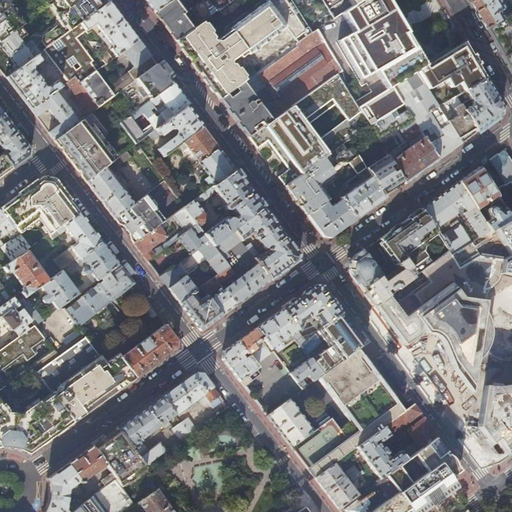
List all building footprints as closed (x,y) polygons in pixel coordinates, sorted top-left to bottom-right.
[(0,0),(0,42),(21,27),(10,10),(14,7),(16,1),(15,0),(0,0)] [(107,0),(57,0),(58,0),(51,5),(59,15),(59,22),(44,34),(37,32),(29,38),(30,39),(36,47),(40,53),(43,51),(109,2),(107,0)] [(154,13),(172,0),(144,0),(145,1),(154,13)] [(175,42),(192,30),(180,13),(182,11),(173,0),(172,0),(154,13),(156,16),(173,38),(175,42)] [(264,0),(266,2),(215,39),(203,22),(200,24),(192,30),(175,42),(184,53),(205,82),(219,100),(242,83),(245,81),(231,61),(239,56),(241,58),(247,54),(249,55),(281,32),(282,27),(286,28),(286,31),(296,44),(311,33),(290,0),(264,0)] [(320,0),(333,19),(337,17),(361,0),(320,0)] [(386,0),(361,0),(337,17),(378,86),(353,101),(369,126),(389,114),(404,105),(392,86),(416,72),(425,67),(386,0)] [(438,0),(414,0),(426,19),(443,8),(438,0)] [(473,0),(487,23),(489,27),(511,14),(507,7),(508,7),(504,0),(473,0)] [(200,24),(203,22),(218,12),(210,1),(192,13),(200,24)] [(125,23),(109,2),(43,51),(68,82),(75,77),(80,83),(96,71),(113,59),(107,52),(96,58),(94,55),(78,67),(72,63),(65,55),(68,49),(84,38),(82,34),(96,24),(101,31),(99,33),(116,56),(123,51),(138,41),(137,40),(125,23)] [(511,13),(511,14),(489,27),(511,64),(511,13)] [(326,24),(315,31),(323,43),(332,36),(326,24)] [(26,34),(21,27),(0,42),(0,44),(8,56),(24,44),(18,37),(20,35),(22,37),(26,34)] [(315,30),(311,33),(296,44),(254,74),(263,87),(323,44),(323,43),(315,31),(315,30)] [(140,38),(137,40),(138,41),(123,51),(135,67),(128,72),(108,87),(96,71),(80,83),(98,108),(120,91),(156,65),(150,57),(152,55),(140,38)] [(24,44),(8,56),(18,69),(37,55),(40,53),(36,47),(30,52),(24,44)] [(323,44),(263,87),(274,102),(333,58),(323,44)] [(464,44),(425,67),(416,72),(423,82),(470,53),(464,44)] [(37,55),(18,69),(6,78),(19,95),(30,109),(56,91),(62,86),(58,81),(50,87),(45,86),(33,71),(34,67),(42,61),(37,55)] [(274,102),(282,113),(291,106),(336,74),(341,71),(333,58),(274,102)] [(480,71),(475,62),(441,82),(451,100),(456,97),(459,95),(462,93),(460,89),(470,83),(472,87),(485,79),(480,71)] [(171,85),(170,84),(165,77),(156,65),(120,91),(135,111),(171,85)] [(423,82),(416,72),(392,86),(404,105),(414,121),(438,160),(439,159),(438,157),(442,154),(443,153),(445,155),(453,149),(451,148),(457,143),(459,145),(460,144),(447,122),(438,107),(423,82)] [(83,111),(86,116),(98,108),(80,83),(75,77),(68,82),(63,85),(67,90),(71,87),(75,93),(71,96),(78,105),(82,103),(86,108),(83,111)] [(495,96),(485,79),(472,87),(465,91),(472,103),(471,107),(464,111),(477,132),(500,115),(502,108),(495,96)] [(135,111),(120,122),(136,144),(137,144),(156,129),(186,106),(189,104),(182,95),(173,83),(170,84),(171,85),(135,111)] [(242,83),(219,100),(234,121),(247,138),(263,126),(271,121),(242,83)] [(43,126),(54,140),(78,122),(56,91),(30,109),(43,126)] [(459,95),(456,97),(461,106),(464,104),(459,95)] [(456,97),(451,100),(448,101),(457,116),(447,122),(460,144),(466,139),(477,132),(464,111),(461,106),(456,97)] [(164,157),(184,142),(202,128),(196,119),(186,106),(156,129),(161,136),(170,130),(172,131),(175,129),(177,132),(175,133),(175,137),(158,150),(164,157)] [(282,113),(271,121),(263,126),(300,176),(328,156),(291,106),(282,113)] [(0,154),(11,169),(28,156),(29,149),(17,134),(2,114),(0,115),(0,147),(1,148),(3,149),(4,151),(1,153),(0,151),(0,154)] [(389,114),(369,126),(378,140),(399,128),(389,114)] [(62,151),(69,160),(102,136),(96,128),(91,132),(81,120),(78,122),(54,140),(62,151)] [(438,160),(414,121),(400,130),(410,147),(391,161),(402,179),(405,184),(438,160)] [(184,142),(200,163),(218,149),(211,140),(202,128),(184,142)] [(79,172),(86,182),(106,167),(116,160),(105,145),(107,143),(102,136),(69,160),(79,172)] [(300,176),(284,187),(296,203),(305,215),(324,202),(332,196),(326,188),(323,190),(317,183),(320,181),(320,182),(333,172),(331,168),(339,162),(346,163),(348,162),(357,174),(366,168),(349,141),(328,156),(300,176)] [(218,149),(200,163),(215,184),(234,170),(226,160),(218,149)] [(0,176),(11,169),(0,154),(0,176)] [(511,182),(511,180),(511,163),(509,157),(503,156),(497,154),(489,160),(503,184),(504,186),(511,182)] [(402,179),(391,161),(389,158),(368,171),(371,176),(381,192),(402,179)] [(115,219),(134,205),(106,167),(86,182),(102,203),(115,219)] [(468,175),(458,182),(475,209),(484,204),(484,203),(481,197),(484,195),(490,205),(499,200),(493,190),(479,167),(468,175)] [(234,170),(215,184),(183,208),(196,225),(198,227),(208,220),(196,204),(200,201),(202,202),(211,195),(212,192),(215,190),(226,206),(226,207),(225,207),(225,208),(225,209),(226,210),(227,211),(228,211),(229,211),(230,211),(232,209),(237,216),(234,219),(226,217),(203,235),(208,240),(212,246),(233,231),(263,209),(250,191),(234,170)] [(56,229),(79,213),(66,196),(50,176),(45,175),(0,208),(0,209),(18,233),(38,219),(50,234),(56,229)] [(364,213),(384,198),(381,192),(371,176),(358,185),(356,183),(354,185),(355,187),(345,194),(340,187),(337,189),(335,193),(340,200),(355,219),(364,213)] [(436,233),(447,250),(451,255),(470,243),(458,225),(452,229),(450,227),(445,221),(456,213),(456,212),(457,207),(462,215),(464,214),(479,238),(489,232),(483,222),(475,209),(458,182),(457,182),(433,199),(421,208),(421,209),(436,233)] [(511,219),(511,218),(511,183),(511,182),(504,186),(503,184),(493,190),(499,200),(505,209),(511,219)] [(152,201),(147,195),(134,205),(115,219),(118,224),(125,226),(122,229),(124,231),(128,237),(131,234),(131,241),(134,244),(158,226),(165,221),(151,203),(152,201)] [(330,238),(355,219),(340,200),(328,208),(324,202),(305,215),(321,237),(330,238)] [(489,232),(511,219),(505,209),(500,212),(498,211),(499,210),(496,208),(496,209),(493,207),(491,207),(488,208),(487,211),(489,219),(483,222),(489,232)] [(196,225),(183,208),(172,216),(183,229),(175,235),(178,238),(196,225)] [(0,248),(10,262),(26,251),(30,248),(18,233),(0,209),(0,248)] [(282,234),(263,209),(233,231),(240,241),(249,235),(253,235),(265,251),(258,255),(250,244),(245,247),(270,281),(296,262),(297,255),(282,234)] [(386,235),(351,260),(349,272),(352,276),(362,289),(374,306),(384,298),(416,274),(431,262),(422,250),(423,243),(436,233),(421,209),(410,217),(386,235)] [(61,271),(75,261),(101,242),(91,229),(79,213),(56,229),(60,234),(65,230),(76,244),(53,260),(61,271)] [(393,331),(404,345),(410,341),(415,338),(419,336),(419,326),(426,334),(427,334),(428,335),(428,337),(429,338),(431,338),(432,337),(434,337),(434,336),(435,337),(438,339),(441,343),(446,354),(449,363),(453,371),(460,380),(473,364),(478,358),(483,352),(487,342),(489,331),(487,318),(488,318),(489,319),(499,311),(499,310),(501,308),(506,303),(511,306),(511,389),(507,391),(502,391),(496,392),(491,392),(485,392),(475,389),(470,393),(477,426),(490,444),(497,440),(505,451),(511,445),(511,218),(511,219),(489,232),(479,238),(470,243),(451,255),(447,250),(431,262),(416,274),(384,298),(390,306),(380,313),(382,317),(395,308),(405,320),(392,330),(393,331)] [(198,227),(196,225),(178,238),(190,254),(208,240),(203,235),(198,227)] [(166,237),(158,226),(134,244),(142,254),(147,262),(170,244),(168,242),(151,251),(149,249),(166,237)] [(240,241),(233,231),(212,246),(217,253),(228,267),(217,275),(215,277),(221,285),(224,289),(236,305),(251,294),(270,281),(245,247),(240,241)] [(190,254),(159,277),(165,285),(168,289),(185,277),(206,261),(217,253),(212,246),(208,240),(190,254)] [(90,273),(96,281),(118,265),(111,255),(101,242),(75,261),(79,267),(83,264),(85,267),(81,269),(81,273),(83,276),(86,276),(90,273)] [(24,298),(26,297),(40,287),(48,281),(26,251),(10,262),(2,269),(5,273),(9,274),(12,273),(24,289),(22,290),(21,294),(24,298)] [(228,267),(217,253),(206,261),(217,275),(228,267)] [(64,310),(77,327),(133,284),(120,267),(109,276),(113,281),(106,286),(102,281),(92,288),(96,294),(89,299),(85,294),(76,302),(79,307),(72,312),(69,307),(64,310)] [(51,302),(57,310),(61,307),(78,294),(61,271),(48,281),(40,287),(46,295),(42,298),(42,301),(44,304),(47,304),(51,302)] [(175,298),(179,303),(196,291),(198,289),(201,287),(211,280),(208,276),(204,276),(191,284),(185,277),(168,289),(175,298)] [(207,296),(221,285),(215,277),(211,280),(201,287),(203,290),(206,294),(207,296)] [(281,310),(298,331),(302,336),(317,331),(341,312),(322,287),(315,286),(297,299),(281,310)] [(227,312),(236,305),(224,289),(220,292),(219,290),(216,292),(218,294),(210,300),(222,315),(227,312)] [(200,331),(222,315),(210,300),(207,296),(206,294),(202,297),(202,300),(204,303),(201,305),(197,299),(200,296),(196,291),(179,303),(190,318),(200,331)] [(33,326),(34,326),(43,320),(26,297),(24,298),(17,304),(19,307),(22,311),(31,322),(33,326)] [(18,337),(29,329),(26,326),(31,322),(22,311),(17,314),(14,310),(19,307),(17,304),(12,298),(0,306),(0,311),(3,315),(1,316),(11,331),(13,330),(18,337)] [(374,306),(380,313),(390,306),(384,298),(374,306)] [(506,303),(501,308),(507,312),(511,314),(511,306),(506,303)] [(384,319),(392,330),(405,320),(395,308),(382,317),(384,319)] [(255,329),(272,350),(275,348),(283,342),(291,336),(298,331),(281,310),(268,320),(255,329)] [(119,357),(135,378),(176,349),(177,341),(164,325),(147,337),(146,335),(143,338),(144,339),(119,357)] [(0,389),(30,367),(53,351),(34,326),(33,326),(29,329),(18,337),(0,349),(0,389)] [(246,335),(237,342),(245,352),(248,356),(255,365),(256,365),(273,352),(272,350),(255,329),(246,335)] [(294,340),(300,348),(301,347),(306,343),(302,336),(298,331),(291,336),(294,340)] [(285,346),(294,340),(291,336),(283,342),(285,346)] [(30,367),(50,393),(74,422),(99,404),(135,378),(119,357),(117,354),(113,357),(104,363),(101,358),(84,337),(58,356),(54,350),(53,351),(30,367)] [(222,359),(239,382),(240,382),(257,369),(258,368),(256,365),(255,365),(248,356),(245,359),(243,359),(243,357),(241,356),(245,352),(237,342),(229,348),(224,352),(222,359)] [(285,348),(285,346),(283,342),(275,348),(278,352),(279,352),(285,348)] [(312,382),(319,377),(323,375),(301,347),(300,348),(310,360),(290,374),(297,384),(302,380),(308,376),(312,382)] [(339,430),(331,418),(313,431),(290,448),(314,479),(334,465),(346,456),(355,452),(403,413),(356,350),(323,375),(319,377),(320,378),(351,421),(345,426),(339,430)] [(110,352),(101,358),(104,363),(113,357),(110,352)] [(257,369),(240,382),(244,388),(261,374),(257,369)] [(212,409),(223,402),(202,374),(194,373),(177,386),(160,397),(174,416),(187,406),(190,410),(196,405),(193,401),(195,400),(197,402),(199,401),(203,406),(208,403),(212,409)] [(314,382),(345,426),(351,421),(320,378),(314,382)] [(297,384),(302,390),(307,386),(302,380),(297,384)] [(511,382),(511,383),(502,385),(492,386),(482,384),(475,389),(485,392),(491,392),(496,392),(502,391),(507,391),(511,389),(511,382)] [(0,399),(0,446),(3,446),(11,446),(19,448),(22,450),(26,451),(30,454),(74,422),(50,393),(24,412),(23,414),(8,412),(9,410),(0,399)] [(140,412),(117,429),(133,450),(140,445),(138,441),(161,425),(163,429),(169,425),(166,421),(174,416),(160,397),(140,412)] [(290,448),(313,431),(290,399),(267,416),(290,448)] [(403,413),(355,452),(377,481),(382,479),(405,463),(400,452),(389,459),(386,455),(388,454),(383,448),(382,448),(379,444),(389,437),(388,436),(405,424),(406,425),(421,414),(414,405),(403,413)] [(189,436),(196,431),(186,419),(180,423),(189,436)] [(438,436),(424,419),(407,431),(419,453),(434,441),(438,436)] [(180,442),(189,436),(180,423),(171,430),(180,442)] [(105,438),(92,447),(107,467),(122,489),(148,470),(133,450),(117,429),(105,438)] [(373,511),(425,511),(456,490),(448,480),(447,479),(449,478),(449,479),(451,482),(457,477),(456,475),(458,473),(457,472),(450,462),(443,452),(434,441),(419,453),(405,463),(382,479),(395,496),(387,502),(373,511)] [(80,455),(67,465),(81,483),(82,485),(107,467),(92,447),(80,455)] [(71,511),(69,508),(70,499),(71,492),(69,490),(78,483),(80,484),(81,483),(67,465),(47,479),(48,481),(48,485),(49,490),(48,497),(47,503),(46,507),(43,511),(71,511)] [(334,465),(314,479),(315,484),(336,511),(356,496),(357,496),(334,465)] [(382,479),(377,481),(376,482),(387,502),(395,496),(382,479)] [(138,503),(144,511),(173,511),(156,490),(138,503)] [(83,504),(87,501),(91,498),(88,493),(80,499),(83,504)] [(356,496),(336,511),(366,511),(364,507),(367,505),(368,503),(365,500),(363,500),(360,502),(356,496)] [(95,511),(87,501),(83,504),(71,511),(95,511)] [(294,511),(296,511),(290,503),(284,507),(286,511),(294,511)]
